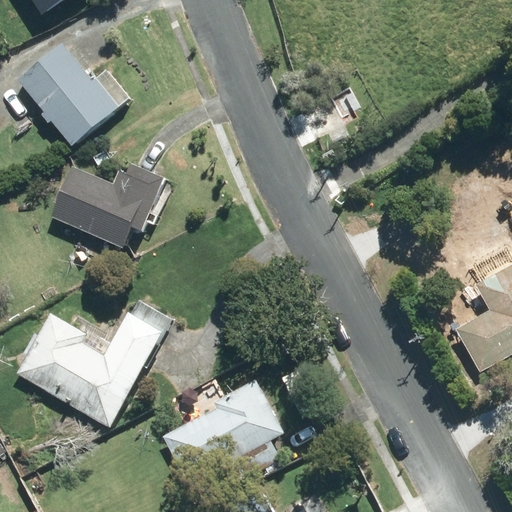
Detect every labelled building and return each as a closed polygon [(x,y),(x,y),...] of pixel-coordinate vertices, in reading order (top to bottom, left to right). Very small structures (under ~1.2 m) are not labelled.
[(34,0),(46,17),(72,0),(34,0)] [(48,113),(44,116),(51,126),(54,123),(74,149),(124,109),(101,81),(98,83),(68,46),(23,81),(48,113)] [(331,101),(342,120),(362,110),(351,90),(331,101)] [(78,170),(56,220),(127,251),(136,229),(146,233),(168,181),(136,167),(132,177),(124,174),(119,188),(78,170)] [(30,357),(19,377),(114,431),(176,321),(142,302),(116,347),(92,334),(90,337),(55,316),(42,339),(38,336),(27,355),(30,357)] [(217,405),(220,411),(167,440),(194,488),(232,467),(242,485),(284,462),(273,444),(289,436),(259,382),(217,405)] [(280,511),(269,490),(226,511),(280,511)]
